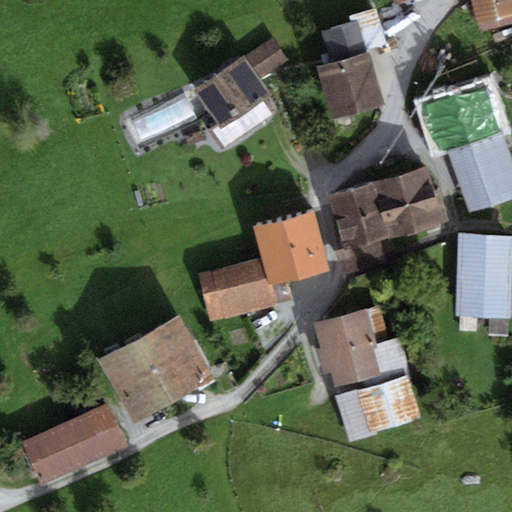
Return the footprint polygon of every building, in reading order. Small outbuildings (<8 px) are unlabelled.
[(511,0),(475,0),(480,20),(511,12),(511,0)] [(275,41),(252,57),(267,79),(290,63),(275,41)] [(244,52),(195,90),(222,125),(213,132),(227,151),(277,113),(268,101),(276,94),(244,52)] [(373,52),(321,66),(335,120),(387,106),(373,52)] [(492,83),(427,104),(441,151),(507,131),(492,83)] [(511,147),(508,135),(454,152),(473,214),(511,202),(511,147)] [(435,162),(379,178),(395,234),(450,219),(435,162)] [(377,178),(330,190),(350,269),(379,262),(373,240),(391,236),(377,178)] [(315,206),(259,221),(274,280),(331,265),(315,206)] [(511,233),(464,231),(460,314),(511,316),(511,233)] [(266,256),(202,273),(214,320),(278,304),(266,256)] [(369,308),(321,318),(334,380),(382,370),(369,308)] [(177,316),(99,363),(135,422),(213,376),(177,316)] [(386,375),(409,371),(405,348),(382,352),(386,375)] [(409,373),(338,393),(353,445),(381,437),(383,445),(408,438),(403,423),(422,418),(409,373)] [(112,405),(32,440),(53,488),(133,452),(112,405)]
